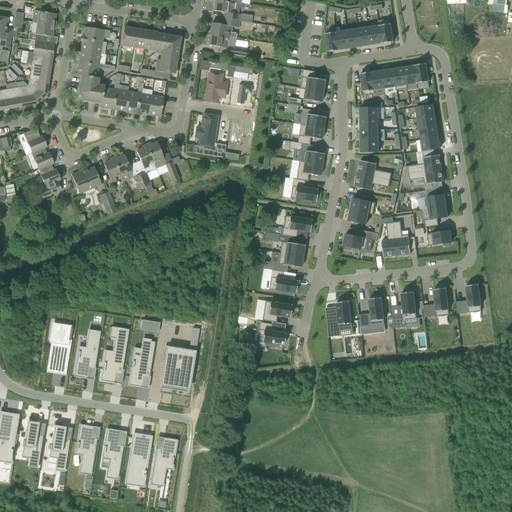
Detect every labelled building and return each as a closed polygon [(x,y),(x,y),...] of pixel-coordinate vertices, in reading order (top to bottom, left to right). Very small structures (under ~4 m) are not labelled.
[(225,13),(224,19),(239,22),(240,15),(235,14),(236,8),(242,9),(243,4),(241,4),(215,0),(213,11),(225,13)] [(492,11),(506,13),(507,6),(506,6),(506,0),(487,0),(487,4),(492,5),(492,11)] [(32,22),(37,23),(55,26),(55,24),(54,23),(55,14),(34,11),(32,22)] [(10,40),(12,30),(6,29),(7,19),(5,19),(4,17),(1,16),(0,16),(0,40),(0,41),(0,45),(9,47),(10,40)] [(211,23),(209,35),(236,39),(237,34),(228,32),(229,27),(238,28),(239,22),(224,19),(223,25),(211,23)] [(378,21),(378,26),(381,44),(393,42),(389,19),(378,21)] [(28,40),(34,41),(45,43),(46,37),(52,37),(53,28),(55,29),(55,26),(37,23),(35,34),(29,34),(28,40)] [(381,44),(378,26),(368,28),(371,46),(381,44)] [(108,39),(109,32),(84,27),(83,35),(82,34),(81,39),(102,42),(102,38),(108,39)] [(170,74),(174,75),(180,38),(158,34),(158,33),(123,27),(122,37),(120,46),(154,51),(154,54),(157,54),(154,71),(155,72),(158,72),(162,73),(166,73),(170,74)] [(357,29),(360,47),(371,46),(368,28),(357,29)] [(346,31),(349,49),(360,47),(357,29),(346,31)] [(463,37),(465,37),(464,30),(452,33),(453,38),(454,38),(455,41),(463,39),(463,37)] [(349,49),(346,31),(335,33),(338,51),(349,49)] [(325,35),(327,53),(338,51),(335,33),(325,35)] [(236,39),(209,35),(208,46),(225,49),(226,45),(235,46),(236,39)] [(100,55),(102,42),(81,39),(80,45),(81,45),(81,47),(80,51),(100,55)] [(34,41),(32,53),(32,54),(52,57),(54,44),(45,43),(34,41)] [(228,55),(238,57),(245,58),(246,50),(229,48),(228,55)] [(0,51),(0,60),(7,62),(9,51),(0,49),(0,51)] [(104,65),(105,55),(100,55),(80,51),(78,63),(98,67),(98,64),(104,65)] [(31,64),(30,66),(50,69),(52,57),(32,54),(32,53),(28,52),(26,63),(31,64)] [(208,68),(209,68),(227,71),(226,77),(232,78),(234,66),(209,62),(208,68)] [(96,79),(96,78),(98,69),(103,69),(104,65),(98,64),(98,67),(78,63),(76,76),(81,76),(96,79)] [(417,84),(428,82),(425,64),(414,66),(417,84)] [(477,65),(466,65),(466,83),(477,83),(477,65)] [(488,65),(477,65),(477,83),(488,83),(488,65)] [(499,65),(488,65),(488,83),(499,83),(499,65)] [(509,65),(499,65),(499,83),(509,83),(509,65)] [(30,66),(28,79),(48,82),(50,69),(30,66)] [(407,86),(417,84),(414,66),(404,67),(407,86)] [(407,86),(404,67),(392,69),(395,87),(395,91),(407,89),(407,86)] [(395,87),(392,69),(382,71),(385,89),(395,87)] [(301,77),(299,89),(304,90),(322,92),(324,81),(313,79),(314,72),(302,70),(301,77)] [(374,91),(385,89),(382,71),(372,73),(374,91)] [(204,99),(206,101),(215,103),(218,101),(219,91),(223,92),(225,90),(226,86),(225,84),(220,83),(222,75),(208,73),(204,99)] [(363,96),(375,94),(374,91),(372,73),(360,74),(363,96)] [(78,93),(81,97),(98,85),(99,78),(96,78),(96,79),(81,76),(78,93)] [(27,85),(27,86),(41,100),(46,95),(48,82),(28,79),(27,85)] [(5,85),(6,90),(8,90),(11,109),(24,107),(20,87),(16,88),(15,83),(5,85)] [(84,101),(101,104),(103,89),(104,89),(104,86),(98,85),(81,97),(84,101)] [(112,110),(115,90),(118,91),(118,86),(114,85),(113,90),(104,89),(103,89),(101,104),(100,108),(112,110)] [(239,85),(236,103),(243,104),(245,92),(250,93),(251,87),(246,86),(239,85)] [(26,86),(20,87),(24,107),(36,104),(41,100),(27,86),(26,86)] [(136,115),(139,94),(141,95),(142,89),(138,89),(137,94),(127,92),(124,112),(131,113),(131,114),(136,115)] [(149,116),(152,96),(153,91),(142,89),(141,95),(139,94),(136,115),(141,116),(141,115),(149,116)] [(8,90),(6,90),(0,90),(0,110),(11,109),(8,90)] [(124,112),(127,92),(118,91),(115,90),(112,110),(124,112)] [(322,92),(304,90),(303,100),(321,103),(322,92)] [(160,118),(163,98),(152,96),(149,116),(160,118)] [(300,100),(289,98),(288,105),(297,106),(298,106),(299,107),(300,100)] [(481,109),(470,111),(472,122),(490,119),(489,109),(493,108),(492,101),(480,103),(481,109)] [(434,116),(433,105),(415,108),(416,119),(434,116)] [(370,108),(359,108),(360,119),(377,119),(377,108),(376,108),(373,108),(370,108)] [(303,109),(300,125),(304,125),(323,128),(323,127),(325,128),(326,120),(324,119),(324,117),(310,115),(311,111),(303,109)] [(198,145),(212,147),(217,117),(203,115),(200,133),(195,133),(194,138),(199,139),(198,145)] [(416,119),(418,130),(436,127),(434,116),(416,119)] [(360,119),(360,131),(378,130),(377,119),(360,119)] [(490,119),(472,122),(473,133),(484,132),(485,138),(497,136),(496,129),(492,130),(490,119)] [(300,125),(297,143),(301,144),(309,145),(310,138),(321,140),(323,128),(304,125),(300,125)] [(418,130),(420,141),(438,138),(436,127),(418,130)] [(47,148),(42,137),(40,138),(36,129),(23,134),(27,143),(23,145),(22,148),(25,156),(31,153),(31,154),(44,149),(47,148)] [(360,131),(360,142),(378,141),(378,130),(360,131)] [(486,144),(475,145),(477,157),(496,154),(494,143),(498,142),(497,136),(485,138),(486,144)] [(9,138),(2,139),(4,152),(10,151),(9,147),(11,147),(9,138)] [(438,138),(420,141),(422,152),(433,150),(439,149),(438,138)] [(360,142),(360,153),(378,152),(378,141),(360,142)] [(301,144),(297,143),(289,142),(288,149),(300,151),(301,144)] [(155,169),(165,165),(166,165),(157,143),(151,145),(150,143),(145,145),(154,166),(155,169)] [(220,158),(222,145),(216,144),(215,151),(203,149),(203,148),(194,146),(192,154),(220,158)] [(144,171),(154,166),(145,145),(141,147),(142,149),(136,151),(140,160),(144,171)] [(238,161),(238,155),(224,153),(226,145),(222,145),(220,158),(238,161)] [(31,154),(38,170),(51,165),(53,164),(49,153),(46,154),(44,149),(31,154)] [(433,150),(422,152),(423,164),(407,167),(408,174),(441,169),(439,155),(435,156),(434,156),(433,150)] [(303,162),(321,165),(323,154),(305,151),(303,162)] [(496,154),(477,157),(479,168),(490,166),(491,172),(502,170),(501,163),(498,164),(496,154)] [(113,158),(120,175),(123,182),(129,179),(132,177),(137,190),(144,187),(139,175),(134,164),(135,164),(135,163),(128,166),(124,155),(118,158),(117,156),(113,158)] [(114,178),(120,175),(113,158),(108,160),(109,161),(103,164),(111,183),(116,181),(114,178)] [(321,165),(303,162),(298,161),(295,180),(304,181),(307,182),(308,175),(320,177),(321,165)] [(357,174),(390,181),(391,174),(374,170),(376,164),(359,161),(357,174)] [(172,162),(166,165),(165,165),(172,183),(179,180),(172,162)] [(51,165),(38,170),(44,185),(38,189),(42,198),(61,190),(58,183),(57,182),(60,180),(56,170),(53,171),(51,165)] [(71,175),(75,184),(79,195),(101,185),(97,176),(93,167),(82,172),(82,171),(71,175)] [(441,169),(408,174),(409,181),(423,179),(424,185),(443,182),(441,169)] [(145,172),(139,175),(144,187),(150,185),(145,172)] [(354,188),(370,191),(372,185),(388,188),(390,181),(357,174),(354,188)] [(304,181),(295,180),(293,179),(289,199),(299,200),(299,203),(310,204),(310,202),(315,203),(317,190),(303,188),(304,181)] [(13,185),(6,185),(7,195),(14,195),(13,185)] [(99,196),(103,206),(107,216),(116,212),(108,192),(99,196)] [(510,192),(503,193),(505,205),(511,204),(511,211),(511,194),(510,195),(510,192)] [(495,197),(482,199),(485,219),(499,217),(497,206),(505,205),(503,193),(495,194),(495,197)] [(444,195),(426,198),(427,209),(446,206),(444,195)] [(372,215),(375,203),(352,199),(350,210),(368,214),(372,215)] [(427,209),(429,220),(424,221),(425,228),(437,226),(436,219),(447,218),(446,206),(427,209)] [(348,221),(366,225),(368,214),(350,210),(348,221)] [(284,216),(281,235),(296,238),(297,231),(309,233),(311,220),(306,220),(307,217),(296,215),(295,218),(284,216)] [(400,220),(393,221),(393,223),(397,254),(410,253),(410,248),(416,248),(414,236),(408,236),(408,233),(402,234),(400,220)] [(388,240),(381,241),(383,256),(397,254),(393,223),(386,224),(387,236),(388,240)] [(345,234),(343,246),(344,246),(344,249),(350,250),(351,248),(365,251),(368,239),(377,241),(378,234),(374,233),(359,230),(357,237),(345,234)] [(429,247),(443,245),(444,248),(451,246),(450,244),(452,244),(450,232),(427,236),(429,247)] [(266,233),(265,241),(277,243),(278,235),(273,234),(266,233)] [(302,257),(304,246),(281,242),(279,253),(302,257)] [(279,253),(277,265),(300,268),(302,257),(279,253)] [(263,262),(262,269),(269,270),(271,270),(274,271),(275,264),(263,262)] [(266,289),(293,294),(295,281),(282,279),(283,272),(274,271),(271,270),(269,270),(266,289)] [(495,293),(487,293),(490,318),(498,318),(498,305),(510,305),(509,292),(509,282),(495,282),(495,293)] [(481,312),(480,300),(482,300),(481,289),(478,290),(478,285),(465,286),(467,301),(456,303),(457,315),(481,312)] [(449,316),(447,304),(450,304),(448,293),(446,293),(445,289),(433,290),(435,305),(423,306),(424,318),(449,316)] [(402,306),(390,307),(393,329),(405,327),(405,320),(416,319),(415,308),(417,308),(416,297),(414,297),(413,292),(400,294),(402,306)] [(384,325),(383,314),(385,313),(384,303),(381,303),(381,298),(368,299),(370,315),(359,316),(360,328),(384,325)] [(289,318),(291,305),(264,301),(261,321),(275,323),(277,316),(289,318)] [(337,315),(326,317),(328,338),(341,336),(340,330),(352,329),(350,317),(353,317),(351,306),(349,306),(349,302),(336,303),(337,315)] [(283,346),(285,334),(270,331),(271,325),(259,323),(256,342),(267,344),(267,346),(278,348),(278,345),(283,346)] [(70,340),(72,328),(55,326),(48,371),(64,373),(69,340),(70,340)] [(103,372),(102,380),(114,382),(115,374),(121,375),(128,330),(118,328),(118,329),(111,328),(110,338),(116,339),(113,354),(107,353),(106,353),(104,363),(102,372),(103,372)] [(168,348),(162,384),(188,388),(191,368),(192,368),(199,329),(192,328),(188,351),(168,348)] [(89,367),(94,368),(100,334),(96,333),(89,332),(89,336),(86,350),(79,349),(79,352),(78,352),(77,359),(78,359),(76,369),(75,375),(82,376),(87,377),(89,367)] [(132,368),(129,384),(141,386),(143,376),(149,377),(154,343),(144,341),(141,358),(134,357),(133,361),(132,361),(131,368),(132,368)] [(14,416),(1,414),(0,417),(0,458),(9,460),(10,458),(12,450),(11,450),(16,421),(15,421),(16,417),(14,416)] [(23,441),(22,448),(23,448),(22,452),(32,453),(30,465),(36,466),(38,466),(42,436),(37,435),(38,425),(39,423),(27,421),(25,429),(24,441),(23,441)] [(50,439),(49,446),(50,446),(49,450),(59,452),(57,466),(65,467),(70,436),(64,435),(66,425),(54,424),(51,440),(50,439)] [(83,454),(81,472),(91,474),(97,439),(91,439),(92,429),(86,428),(81,427),(80,433),(78,443),(77,442),(76,449),(77,449),(76,453),(83,454)] [(106,437),(105,447),(104,447),(103,454),(104,454),(103,457),(110,459),(107,476),(118,478),(123,447),(117,446),(119,433),(117,433),(107,431),(106,437)] [(143,477),(144,477),(145,471),(144,471),(149,442),(149,438),(141,437),(134,435),(129,463),(130,463),(127,479),(143,481),(143,477)] [(174,448),(175,442),(168,441),(163,440),(162,450),(156,449),(150,483),(154,484),(161,485),(161,481),(164,467),(171,468),(171,465),(172,465),(173,458),(172,458),(174,448)]
